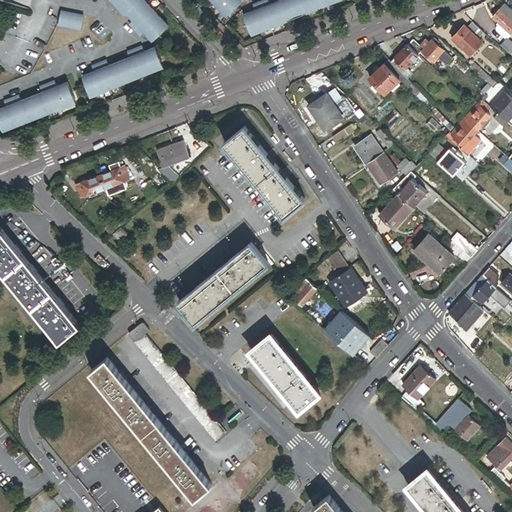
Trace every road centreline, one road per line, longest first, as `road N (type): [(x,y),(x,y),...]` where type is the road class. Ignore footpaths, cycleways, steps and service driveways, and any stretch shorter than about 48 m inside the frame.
road 1 (residential): [(248,75),(427,323)]
road 2 (residential): [(146,301),(34,395),(26,412),(33,444),(86,511)]
road 3 (secondary): [(248,75),(17,168)]
road 4 (residential): [(146,301),(312,456)]
road 5 (secondary): [(436,0),(248,75)]
road 6 (residential): [(17,168),(146,301)]
road 7 (residential): [(427,323),(312,456)]
road 8 (residential): [(427,323),(511,227)]
road 9 (residential): [(427,323),(511,416)]
